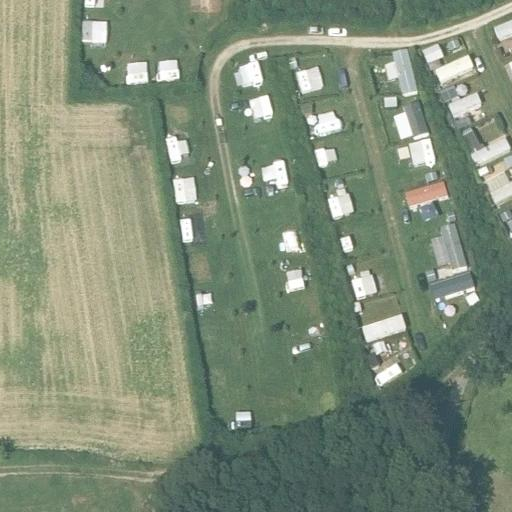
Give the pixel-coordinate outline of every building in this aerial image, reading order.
[(84,20),(83,42),(109,43),(110,21),(84,20)] [(511,23),(497,27),(500,40),(511,37),(511,23)] [(431,66),(448,59),(442,44),(425,51),(431,66)] [(448,48),(451,55),(461,51),(458,44),(448,48)] [(411,51),(395,55),(405,98),(421,94),(411,51)] [(286,60),(288,70),(296,68),(293,58),(286,60)] [(443,84),(477,71),(472,58),(438,71),(443,84)] [(181,82),(180,63),(161,63),(162,83),(181,82)] [(127,67),(130,87),(150,85),(147,64),(127,67)] [(320,68),(299,73),(304,94),(325,89),(320,68)] [(252,97),(257,118),(275,114),(270,92),(252,97)] [(469,112),(471,119),(486,113),(480,94),(450,105),(454,117),(469,112)] [(385,99),(385,108),(397,107),(397,98),(385,99)] [(299,106),(301,116),(310,114),(308,104),(299,106)] [(184,106),(167,109),(169,123),(187,120),(184,106)] [(425,107),(397,112),(403,143),(431,137),(425,107)] [(321,134),(340,132),(338,113),(319,115),(321,134)] [(455,127),(458,135),(470,130),(467,122),(455,127)] [(434,139),(411,144),(416,166),(440,161),(434,139)] [(486,167),(478,172),(481,177),(489,173),(486,167)] [(436,173),(426,176),(428,183),(438,180),(436,173)] [(511,182),(507,173),(487,182),(499,206),(511,199),(511,182)] [(197,175),(177,176),(178,200),(199,198),(197,175)] [(335,218),(356,213),(352,195),(331,200),(335,218)] [(447,214),(450,223),(456,221),(454,212),(447,214)] [(501,221),(504,227),(511,223),(511,220),(510,216),(501,221)] [(440,271),(453,268),(454,273),(469,270),(462,230),(433,235),(440,271)] [(427,273),(429,283),(436,281),(433,271),(427,273)] [(355,280),(358,298),(388,293),(385,275),(355,280)] [(436,302),(478,293),(475,276),(433,286),(436,302)] [(318,293),(290,297),(293,315),(321,311),(318,293)] [(475,294),(466,299),(471,308),(480,303),(475,294)] [(360,322),(401,311),(397,297),(356,308),(360,322)] [(374,357),(367,360),(372,372),(379,369),(374,357)] [(378,389),(373,392),(377,398),(382,395),(378,389)]
